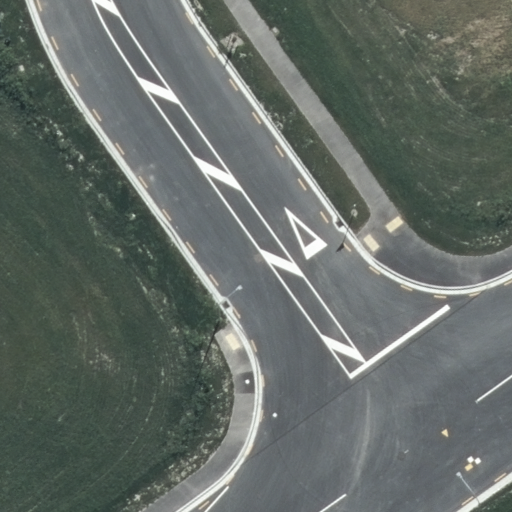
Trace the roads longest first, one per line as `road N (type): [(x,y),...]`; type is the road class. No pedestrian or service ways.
road 1 (unclassified): [(101,0),(142,75),(408,442)]
road 2 (unclassified): [(408,442),(511,369)]
